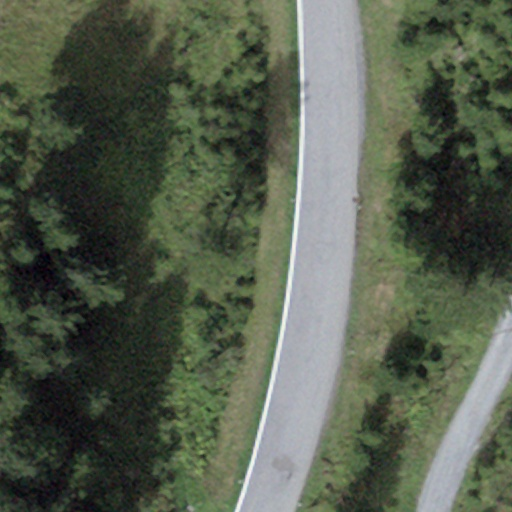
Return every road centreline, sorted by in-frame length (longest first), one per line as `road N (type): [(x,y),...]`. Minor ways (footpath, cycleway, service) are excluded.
road 1 (secondary): [(270,511),(305,382),(325,250),(333,111),(327,0)]
road 2 (track): [(511,339),(458,438),(433,511)]
